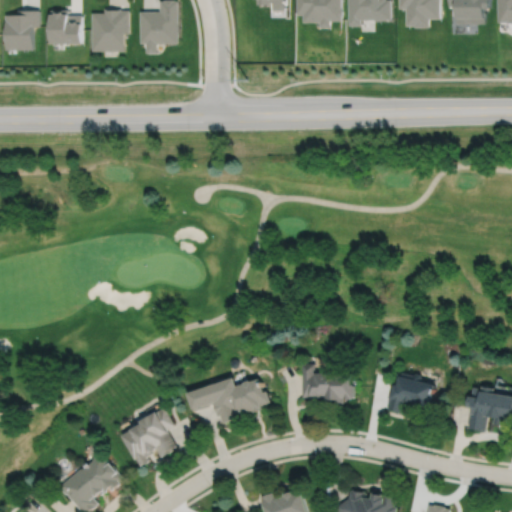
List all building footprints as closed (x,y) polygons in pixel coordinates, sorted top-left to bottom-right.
[(161,0),(161,10),(141,10),(141,42),(147,42),(147,52),(158,51),(158,42),(179,42),(179,0),(161,0)] [(256,0),(257,5),(273,4),(273,9),(287,9),(286,0),(256,0)] [(298,0),(298,13),(304,13),(304,21),(321,21),(321,26),(332,26),(332,19),(343,19),(343,14),(345,14),(345,8),(343,8),(343,0),(298,0)] [(349,0),(349,24),(362,24),(362,18),(376,18),(376,19),(381,19),(381,18),(393,18),(393,0),(349,0)] [(400,0),(400,7),(407,7),(407,24),(416,24),(416,26),(431,26),(431,17),(443,17),(443,0),(400,0)] [(449,0),(449,7),(456,7),(456,23),(490,22),(489,0),(449,0)] [(511,0),(498,0),(498,20),(507,20),(507,21),(511,21),(511,0)] [(93,12),(93,50),(126,50),(125,32),(130,32),(130,9),(122,9),(122,8),(106,8),(106,12),(93,12)] [(6,14),(6,49),(33,48),(33,25),(40,25),(40,9),(18,9),(18,14),(6,14)] [(51,9),(51,13),(50,13),(51,42),(83,42),(82,14),(69,14),(69,9),(51,9)] [(304,361),(304,395),(324,395),(324,394),(329,394),(329,398),(337,398),(337,401),(348,401),(348,397),(358,397),(358,380),(356,380),(356,368),(352,368),(351,367),(347,367),(345,368),(337,368),(334,365),(330,365),(327,368),(319,368),(319,370),(317,370),(317,361),(304,361)] [(416,372),(415,375),(403,372),(401,381),(398,380),(397,383),(394,382),(390,398),(392,399),(389,407),(406,412),(409,399),(415,400),(414,402),(424,405),(425,402),(434,404),(441,381),(424,377),(425,375),(423,372),(418,371),(416,372)] [(254,377),(252,376),(247,378),(246,379),(239,382),(237,373),(190,389),(196,408),(211,403),(211,402),(217,400),(221,412),(222,412),(225,421),(242,415),(241,411),(254,407),(255,410),(265,406),(264,403),(274,399),(270,387),(267,388),(262,374),(254,377)] [(474,387),(471,404),(476,404),(472,426),(478,427),(478,429),(490,431),(492,415),(498,416),(497,422),(505,424),(506,422),(511,423),(511,417),(511,396),(495,394),(496,388),(483,386),(483,388),(474,387)] [(167,404),(159,408),(159,407),(142,416),(144,419),(133,425),(133,426),(123,432),(136,457),(138,456),(142,463),(152,458),(150,455),(155,452),(153,448),(158,446),(163,455),(175,448),(174,447),(178,444),(169,428),(177,423),(167,404)] [(81,466),(61,483),(64,487),(63,488),(66,492),(68,491),(85,511),(87,511),(88,511),(89,511),(98,504),(97,503),(99,501),(94,495),(96,493),(97,494),(104,489),(106,491),(111,486),(113,488),(121,481),(120,479),(124,476),(118,469),(119,469),(111,459),(110,460),(103,452),(99,451),(93,456),(93,459),(84,466),(81,466)] [(263,494),(269,511),(312,511),(304,488),(296,490),(295,487),(286,490),(287,493),(281,495),(279,488),(263,494)] [(398,511),(400,505),(397,504),(399,494),(387,492),(387,491),(376,489),(375,495),(369,494),(369,491),(367,490),(367,489),(354,487),(354,488),(352,488),(350,496),(337,505),(342,511),(398,511)] [(453,511),(454,507),(449,506),(449,504),(438,502),(438,504),(432,503),(430,511),(453,511)]
